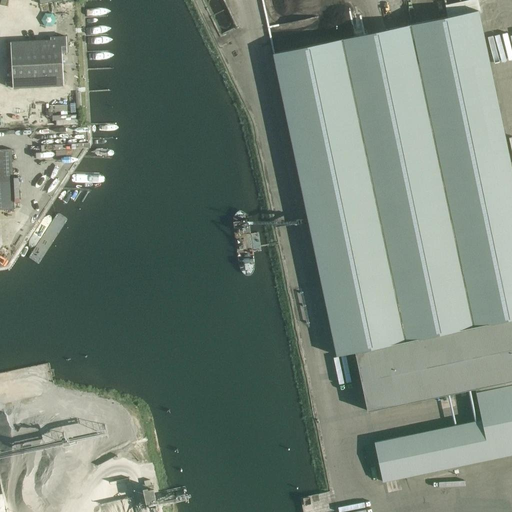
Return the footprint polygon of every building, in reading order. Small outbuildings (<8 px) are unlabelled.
[(56,6),(59,18),(77,14),(75,2),(56,6)] [(511,167),(480,12),(273,54),(336,357),(355,351),(368,411),(369,411),(378,409),(457,392),(458,396),(457,396),(462,424),(374,442),(383,481),(511,454),(511,167)] [(55,20),(52,14),(45,14),(41,20),(45,26),(52,26),(55,20)] [(62,53),(67,53),(66,36),(50,37),(51,40),(10,42),(13,88),(64,86),(62,53)] [(12,149),(0,149),(0,209),(14,209),(12,149)] [(148,487),(143,488),(146,503),(156,501),(153,488),(148,489),(148,487)]
